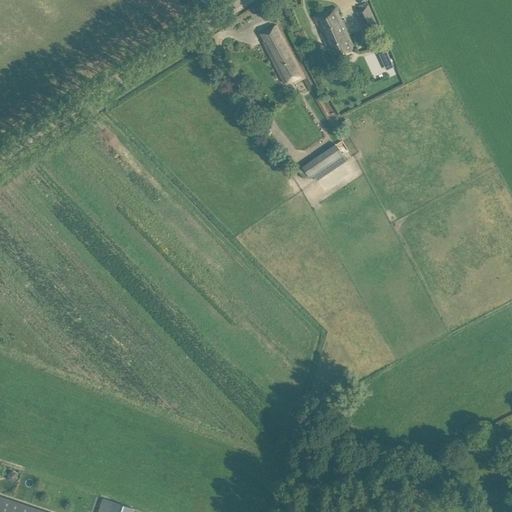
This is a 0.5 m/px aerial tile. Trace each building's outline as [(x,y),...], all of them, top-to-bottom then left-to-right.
[(356,10),(363,27),(366,26),(367,28),(376,24),(368,5),(356,10)] [(354,47),(336,7),(314,17),(317,25),(319,25),(322,31),(321,33),(334,64),(346,59),(343,52),(354,47)] [(261,33),(260,34),(264,42),(263,43),(284,83),(292,78),(295,83),(305,77),(276,25),(261,33)] [(335,144),(302,167),(303,168),(305,170),(307,174),(309,176),(310,179),(314,176),(324,169),(327,174),(333,169),(330,165),(334,163),(337,167),(346,160),(335,144)] [(267,146),(262,150),(271,160),(275,156),(267,146)] [(0,511),(46,511),(0,496),(0,511)] [(98,511),(132,511),(134,509),(103,498),(98,511)]
